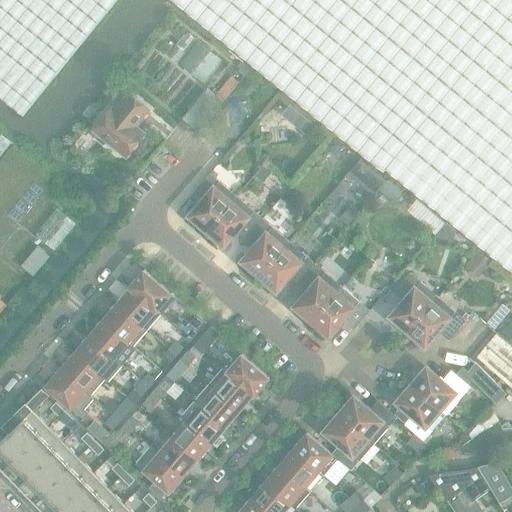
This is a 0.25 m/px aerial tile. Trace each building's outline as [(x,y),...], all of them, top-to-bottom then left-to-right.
[(511,0),(0,0),(0,96),(23,115),(115,0),(172,0),(176,2),(252,64),(279,86),(280,87),(492,258),(511,274),(511,0)] [(188,32),(177,45),(185,50),(195,38),(188,32)] [(198,41),(179,64),(204,84),(223,60),(198,41)] [(198,131),(225,99),(239,83),(231,76),(214,95),(207,89),(183,118),(198,131)] [(148,110),(130,95),(116,111),(113,109),(92,131),(95,134),(95,139),(102,145),(107,143),(124,157),(144,134),(135,126),(148,110)] [(302,114),(294,124),(306,134),(315,124),(302,114)] [(0,155),(11,141),(0,131),(0,155)] [(335,138),(328,147),(333,151),(338,151),(343,145),(335,138)] [(361,159),(349,173),(356,179),(368,165),(361,159)] [(264,166),(256,175),(264,182),(271,173),(264,166)] [(202,201),(188,216),(206,231),(236,196),(209,173),(192,193),(202,201)] [(343,181),(329,196),(334,201),(346,187),(343,185),(345,183),(343,181)] [(379,190),(394,202),(402,193),(388,181),(379,190)] [(226,248),(239,232),(246,238),(262,219),(236,196),(206,231),(226,248)] [(417,199),(408,210),(435,234),(445,223),(417,199)] [(55,207),(34,233),(54,249),(76,223),(55,207)] [(348,208),(340,217),(349,225),(357,216),(348,208)] [(240,260),(241,262),(259,276),(289,242),(262,219),(246,238),(253,244),(240,260)] [(278,293),(292,278),(299,283),(315,264),(289,242),(259,276),(278,293)] [(38,247),(21,266),(33,276),(49,256),(38,247)] [(491,262),(478,251),(465,267),(478,278),(491,262)] [(306,290),(293,306),(311,322),(341,287),(315,264),(299,283),(306,290)] [(159,315),(160,315),(176,298),(143,270),(128,287),(160,314),(159,315)] [(403,302),(390,317),(408,332),(437,297),(410,273),(393,293),(403,302)] [(128,287),(129,288),(115,304),(146,331),(159,315),(160,314),(128,287)] [(353,331),(369,311),(341,287),(311,322),(329,337),(342,321),(353,331)] [(408,332),(425,347),(438,331),(449,341),(465,321),(437,297),(408,332)] [(131,348),(140,337),(146,331),(115,304),(101,321),(127,343),(126,344),(131,348)] [(190,341),(205,323),(196,315),(181,332),(190,341)] [(123,348),(126,344),(127,343),(101,321),(87,337),(113,360),(123,348)] [(210,327),(195,344),(204,353),(219,335),(210,327)] [(511,389),(511,348),(495,334),(475,357),(511,389)] [(104,379),(107,382),(120,366),(113,360),(87,337),(73,353),(103,380),(104,379)] [(184,346),(176,339),(167,350),(175,356),(184,346)] [(167,350),(162,356),(170,363),(175,356),(167,350)] [(189,350),(180,360),(187,366),(196,356),(189,350)] [(73,353),(58,370),(89,396),(103,380),(73,353)] [(269,378),(241,354),(240,353),(226,371),(254,396),(269,378)] [(182,373),(187,366),(180,360),(174,366),(182,373)] [(463,366),(456,375),(459,377),(467,385),(472,379),(496,404),(506,393),(475,362),(468,371),(463,366)] [(253,395),(254,396),(226,371),(225,371),(222,367),(208,384),(239,411),(253,395)] [(456,375),(451,371),(442,381),(427,368),(412,386),(440,410),(446,415),(470,387),(467,385),(459,377),(456,375)] [(44,387),(70,409),(82,420),(88,413),(83,409),(92,399),(89,396),(58,370),(44,387)] [(156,378),(148,371),(139,382),(147,389),(156,378)] [(175,380),(168,374),(152,393),(159,399),(175,380)] [(134,388),(142,395),(147,389),(139,382),(134,388)] [(208,384),(194,400),(225,428),(239,411),(208,384)] [(397,403),(412,416),(404,425),(423,442),(432,432),(426,426),(440,410),(412,386),(397,403)] [(134,388),(127,397),(135,403),(142,395),(134,388)] [(129,511),(32,412),(48,397),(40,390),(3,426),(10,433),(0,442),(0,469),(42,511),(129,511)] [(154,405),(159,399),(152,393),(146,399),(154,405)] [(377,401),(369,411),(354,397),(339,415),(373,445),(396,418),(377,401)] [(181,415),(186,419),(184,421),(211,444),(225,428),(194,400),(181,415)] [(56,402),(51,408),(59,416),(65,410),(56,402)] [(119,422),(127,412),(120,405),(111,415),(119,422)] [(65,410),(59,416),(68,424),(73,419),(65,410)] [(113,428),(114,427),(119,422),(111,415),(106,422),(113,428)] [(131,432),(139,422),(132,415),(123,425),(131,432)] [(339,445),(331,454),(331,455),(337,460),(351,471),(373,445),(339,415),(324,432),(339,445)] [(95,419),(87,428),(104,443),(111,435),(95,419)] [(184,421),(170,438),(197,461),(211,444),(184,421)] [(497,451),(510,444),(497,423),(457,451),(497,451)] [(123,425),(118,432),(125,439),(131,432),(123,425)] [(87,432),(81,438),(90,446),(96,441),(87,432)] [(331,454),(307,433),(292,450),(323,477),(337,460),(331,455),(331,454)] [(170,438),(157,454),(183,477),(197,461),(170,438)] [(96,441),(90,446),(98,455),(104,449),(96,441)] [(456,446),(441,449),(442,459),(459,456),(457,451),(456,446)] [(167,492),(169,494),(183,477),(157,454),(149,447),(134,464),(155,482),(158,484),(167,492)] [(292,450),(278,467),(309,493),(323,477),(292,450)] [(118,463),(112,468),(121,477),(126,471),(118,463)] [(290,506),(294,510),(309,493),(278,467),(264,483),(290,506)] [(490,489),(498,503),(511,494),(511,491),(498,467),(477,470),(489,490),(490,489)] [(437,487),(447,501),(446,501),(453,511),(482,511),(474,500),(489,490),(477,470),(429,477),(437,487)] [(126,471),(121,477),(129,485),(135,479),(126,471)] [(429,477),(416,487),(424,497),(437,487),(429,477)] [(155,482),(149,488),(161,499),(167,492),(158,484),(155,482)] [(264,483),(250,500),(264,511),(284,511),(290,506),(264,483)] [(358,490),(348,499),(355,507),(364,500),(365,499),(358,490)] [(149,493),(143,498),(152,506),(157,501),(149,493)] [(348,499),(341,505),(346,511),(349,511),(355,507),(348,499)] [(239,511),(264,511),(250,500),(239,511)] [(365,511),(367,511),(371,507),(364,500),(355,507),(349,511),(365,511)]
